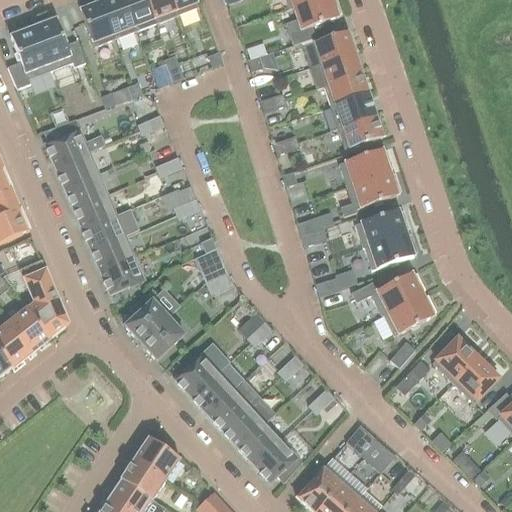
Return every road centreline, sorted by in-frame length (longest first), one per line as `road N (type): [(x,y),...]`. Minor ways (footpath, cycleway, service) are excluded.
road 1 (residential): [(511,330),(460,269),(369,0)]
road 2 (residential): [(0,122),(90,336)]
road 3 (residential): [(148,398),(251,511)]
road 4 (residential): [(148,398),(72,511)]
